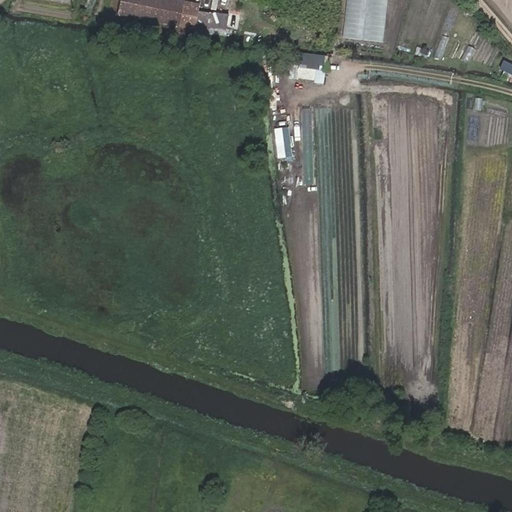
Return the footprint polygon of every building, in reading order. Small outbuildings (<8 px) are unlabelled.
[(203,0),(122,0),(121,14),(225,29),(227,14),(202,10),(203,0)] [(236,17),(233,35),(242,37),(245,18),(236,17)] [(442,59),(447,37),(441,35),(435,57),(442,59)] [(467,45),(461,60),(469,63),(475,48),(467,45)] [(418,47),(416,54),(427,57),(429,51),(418,47)] [(299,80),(310,81),(310,75),(324,76),(325,56),(301,54),(299,80)] [(511,66),(507,64),(502,75),(511,79),(511,66)] [(290,157),(291,126),(276,126),(275,157),(290,157)] [(309,155),(296,155),(296,178),(309,178),(309,155)] [(175,342),(173,327),(153,325),(155,341),(175,342)]
